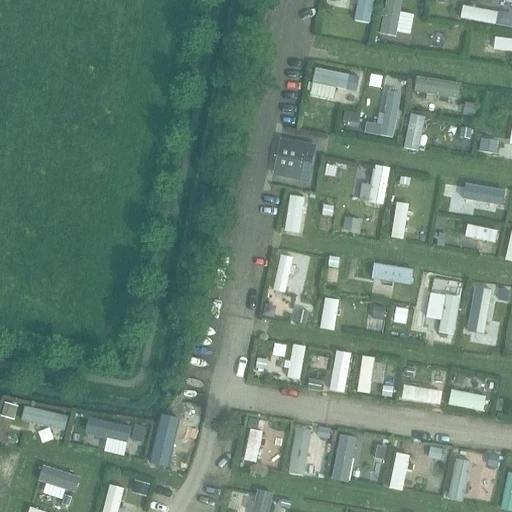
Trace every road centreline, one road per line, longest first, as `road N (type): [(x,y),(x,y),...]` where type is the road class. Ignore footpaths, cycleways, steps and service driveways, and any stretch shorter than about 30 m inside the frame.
road 1 (residential): [(225,386),(220,348),(283,0)]
road 2 (residential): [(511,439),(243,399),(225,386)]
road 3 (residential): [(174,511),(198,467),(214,394),(225,386)]
